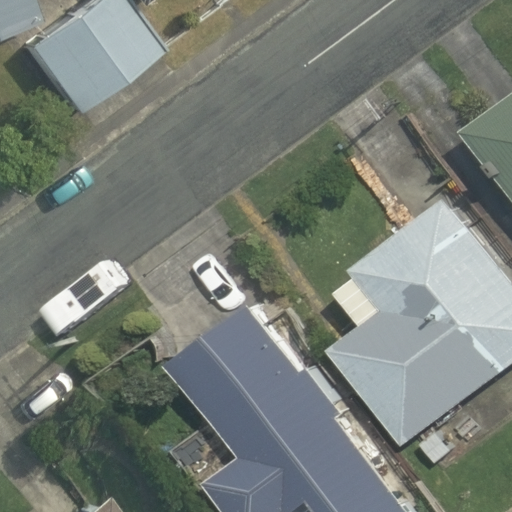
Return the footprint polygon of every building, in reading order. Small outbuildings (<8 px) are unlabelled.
[(34,0),(0,0),(0,34),(41,21),(34,0)] [(161,49),(124,0),(89,0),(26,46),(76,113),(161,49)] [(511,181),(511,90),(468,122),(511,181)] [(511,363),(511,268),(453,190),(355,261),(362,269),(339,286),(365,319),(333,343),(406,441),(511,363)] [(230,511),(419,511),(345,411),(351,407),(316,359),(310,365),(258,294),(170,358),(244,453),(207,480),(230,511)] [(455,448),(440,429),(423,442),(438,462),(455,448)] [(103,511),(83,486),(48,511),(103,511)]
